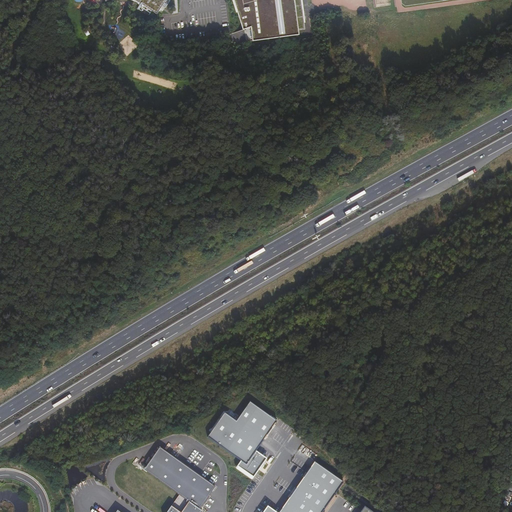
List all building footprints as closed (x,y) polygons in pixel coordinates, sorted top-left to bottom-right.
[(162,4),(164,0),(103,0),(104,1),(106,0),(131,0),(136,2),(137,1),(154,11),(159,2),(162,4)] [(241,0),(245,27),(253,25),(255,39),(301,32),(301,31),(300,31),(300,28),(307,27),(303,0),(241,0)] [(224,414),(207,438),(241,461),(236,468),(252,480),(266,459),(255,451),(277,422),(250,403),(236,422),(224,414)] [(219,486),(164,446),(149,465),(193,499),(185,510),(176,503),(169,511),(204,511),(207,509),(204,507),(219,486)] [(274,511),(267,507),(263,511),(322,511),(343,483),(314,462),(279,511),(274,511)]
